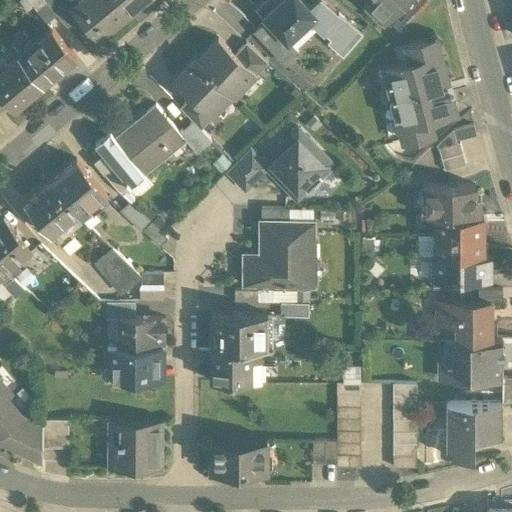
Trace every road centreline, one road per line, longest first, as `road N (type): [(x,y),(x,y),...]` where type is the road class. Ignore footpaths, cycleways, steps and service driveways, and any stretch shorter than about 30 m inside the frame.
road 1 (residential): [(511,465),(376,500),(187,497)]
road 2 (residential): [(187,497),(186,267),(209,226)]
road 3 (residential): [(181,0),(0,158)]
road 4 (residential): [(187,497),(45,495),(0,478)]
road 5 (residential): [(469,0),(511,165)]
